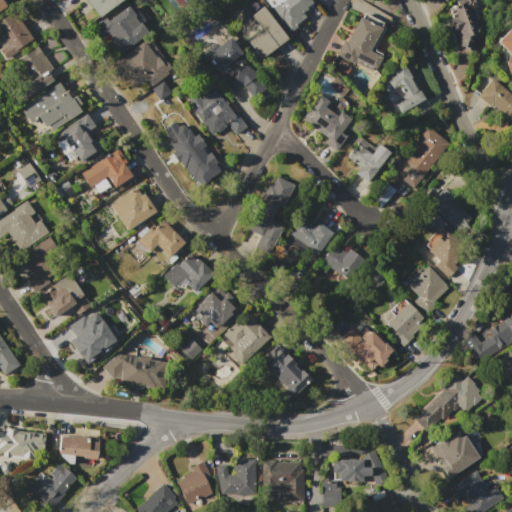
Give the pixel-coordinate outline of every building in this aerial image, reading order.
[(120,0),(99,17),(87,1),(85,2),(83,0),(120,0)] [(310,0),(312,2),(305,7),(306,8),(301,13),(304,17),(295,25),(296,26),(290,31),(265,0),(310,0)] [(474,0),(476,6),(475,6),(480,19),(475,21),(479,31),(478,31),(473,50),(464,48),(464,47),(457,45),(458,39),(456,33),(454,34),(450,22),(452,21),(448,8),(463,2),(462,0),(474,0)] [(148,33),(121,54),(107,35),(102,39),(92,27),(106,17),(108,20),(127,6),(134,14),(137,12),(144,20),(140,23),(148,33)] [(262,6),(286,38),(259,58),(246,41),(261,29),(250,15),(262,6)] [(0,19),(13,10),(33,40),(26,46),(24,44),(18,48),(19,50),(7,58),(0,48),(2,46),(0,43),(0,19)] [(358,16),(381,28),(370,51),(380,56),(374,68),(372,67),(370,70),(352,62),(352,63),(338,56),(358,16)] [(511,73),(509,74),(506,60),(508,60),(509,53),(498,41),(511,27),(511,73)] [(228,37),(240,53),(238,55),(249,69),(249,68),(263,86),(250,96),(242,85),(233,92),(224,79),(223,80),(204,55),(228,37)] [(113,61),(126,51),(127,52),(142,40),(155,57),(156,56),(162,63),(165,62),(171,69),(149,86),(145,81),(137,87),(126,74),(124,75),(113,61)] [(37,46),(51,68),(46,71),(52,79),(22,99),(16,89),(24,83),(11,64),(37,46)] [(405,62),(406,69),(411,77),(409,78),(417,90),(418,89),(424,99),(400,113),(395,104),(403,99),(400,95),(403,94),(397,85),(391,89),(386,80),(395,75),(393,68),(395,67),(394,63),(405,62)] [(491,79),(511,94),(511,118),(510,121),(478,97),(491,79)] [(58,81),(59,82),(60,81),(65,89),(66,88),(72,97),(75,95),(80,103),(77,106),(80,111),(41,138),(20,106),(58,81)] [(184,101),(195,92),(200,99),(208,93),(209,94),(215,90),(221,98),(223,97),(228,103),(226,104),(233,114),(235,112),(245,125),(233,135),(225,124),(210,135),(184,101)] [(340,133),(345,136),(335,150),(323,142),(326,137),(301,119),(318,95),(327,101),(324,106),(336,115),(339,110),(351,118),(340,133)] [(85,112),(94,125),(87,130),(93,139),(95,138),(102,148),(80,163),(75,156),(68,161),(56,143),(58,142),(53,134),(85,112)] [(426,126),(449,142),(414,188),(400,178),(410,164),(406,161),(417,146),(413,143),(426,126)] [(183,132),(191,145),(200,139),(206,148),(208,148),(215,158),(208,163),(205,159),(202,161),(203,163),(205,162),(214,175),(202,183),(193,170),(190,172),(186,166),(183,169),(166,143),(183,132)] [(389,152),(366,182),(354,173),(358,167),(345,157),(352,148),(356,151),(360,145),(371,153),(378,144),(389,152)] [(116,148),(125,162),(123,163),(131,175),(113,187),(106,176),(89,188),(79,173),(116,148)] [(16,170),(27,162),(39,179),(28,187),(16,170)] [(267,182),(271,184),(276,175),(293,183),(282,208),(277,206),(270,221),(282,227),(274,244),(245,230),(267,182)] [(135,187),(140,194),(143,192),(155,210),(126,230),(109,204),(135,187)] [(453,228),(422,198),(432,188),(437,193),(443,187),(469,212),(453,228)] [(0,210),(11,204),(4,193),(0,195),(0,210)] [(0,217),(25,200),(33,211),(28,215),(34,223),(39,219),(48,232),(19,252),(6,233),(0,237),(0,217)] [(289,234),(302,217),(313,226),(317,221),(332,233),(314,254),(289,234)] [(162,220),(183,242),(168,257),(155,244),(148,252),(136,240),(149,227),(152,230),(162,220)] [(446,229),(467,250),(453,264),(456,267),(446,278),(422,254),(430,246),(426,243),(428,241),(427,240),(438,229),(439,230),(441,228),(444,231),(446,229)] [(48,236),(56,249),(47,255),(57,269),(45,277),(49,282),(34,292),(24,277),(31,272),(20,256),(48,236)] [(321,260),(334,243),(345,252),(348,248),(360,257),(344,278),(321,260)] [(162,275),(175,263),(177,265),(188,253),(195,260),(197,258),(206,268),(205,269),(211,275),(193,292),(186,285),(183,289),(176,289),(162,275)] [(427,265),(447,287),(432,301),(437,306),(426,316),(411,301),(416,296),(406,285),(427,265)] [(38,294),(67,274),(89,305),(77,314),(70,305),(54,316),(38,294)] [(192,308),(209,292),(210,293),(216,287),(223,294),(225,292),(233,300),(231,302),(236,308),(215,329),(208,321),(203,325),(195,318),(198,315),(192,308)] [(402,297),(425,321),(409,336),(410,337),(400,347),(390,336),(394,331),(385,322),(393,315),(388,310),(402,297)] [(511,340),(478,363),(461,336),(470,330),(478,342),(488,335),(486,330),(500,321),(498,318),(511,309),(511,340)] [(245,311),(269,335),(240,364),(230,354),(232,352),(228,347),(231,344),(222,334),(245,311)] [(83,312),(107,346),(90,358),(75,337),(67,343),(58,330),(83,312)] [(369,330),(382,344),(383,342),(391,350),(385,355),(386,355),(383,358),(385,360),(377,367),(370,360),(366,363),(363,361),(362,361),(357,356),(358,355),(356,354),(361,350),(355,343),(349,349),(339,338),(350,328),(360,339),(369,330)] [(0,337),(18,363),(3,374),(0,369),(0,337)] [(189,337),(201,349),(189,361),(177,349),(189,337)] [(275,346),(283,355),(284,354),(294,364),(293,365),(299,371),(300,369),(309,378),(292,395),(284,386),(284,385),(271,372),(267,372),(264,369),(265,365),(264,364),(263,358),(275,346)] [(114,377),(113,379),(101,368),(115,354),(135,357),(135,355),(149,358),(148,359),(166,362),(161,390),(148,388),(148,387),(141,386),(141,389),(131,387),(131,384),(119,382),(120,378),(114,377)] [(453,373),(461,380),(465,375),(474,384),(473,384),(478,390),(477,392),(481,396),(462,414),(455,406),(427,434),(411,418),(440,390),(438,388),(453,373)] [(0,430),(4,431),(4,428),(17,429),(17,431),(15,431),(15,433),(21,434),(22,431),(24,431),(24,433),(27,433),(27,432),(30,432),(30,434),(32,434),(32,432),(36,432),(36,434),(39,434),(39,433),(43,433),(42,448),(35,447),(35,453),(32,453),(32,460),(1,457),(1,453),(0,452),(0,430)] [(455,432),(459,437),(463,435),(479,457),(446,480),(437,468),(444,464),(433,448),(455,432)] [(59,436),(97,439),(95,458),(82,457),(82,456),(81,455),(74,455),(72,457),(72,463),(66,462),(57,453),(59,436)] [(360,458),(360,457),(366,453),(373,451),(386,479),(374,484),(374,485),(369,475),(361,475),(361,481),(340,481),(340,488),(332,488),(332,506),(322,506),(322,474),(323,474),(330,465),(330,461),(337,460),(337,458),(360,458)] [(252,459),(254,494),(217,496),(215,465),(224,464),(226,474),(232,474),(233,471),(230,465),(234,463),(233,458),(244,457),(244,459),(252,459)] [(259,460),(274,460),(274,462),(299,461),(299,470),(301,470),(302,501),(284,501),(284,486),(275,486),(275,489),(260,489),(259,460)] [(202,461),(210,476),(206,479),(212,490),(185,504),(174,482),(182,478),(181,476),(191,471),(189,468),(202,461)] [(57,462),(74,477),(49,505),(29,487),(33,482),(31,480),(39,471),(44,475),(45,474),(46,475),(57,462)] [(474,470),(487,490),(495,485),(503,497),(481,511),(460,511),(445,489),(474,470)] [(162,483),(177,501),(164,511),(137,511),(134,508),(151,494),(150,493),(162,483)] [(345,511),(372,498),(373,501),(390,493),(398,510),(394,511),(345,511)]
